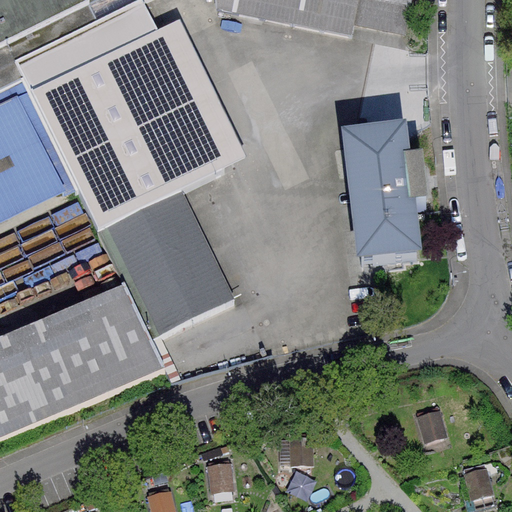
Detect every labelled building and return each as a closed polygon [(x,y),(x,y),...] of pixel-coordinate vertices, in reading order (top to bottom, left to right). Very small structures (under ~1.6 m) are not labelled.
[(0,0),(0,33),(56,6),(52,0),(0,0)] [(99,28),(85,0),(52,0),(56,6),(0,33),(0,76),(17,68),(99,28)] [(216,0),(218,13),(354,40),(356,28),(362,1),(410,11),(412,0),(216,0)] [(404,37),(410,11),(362,1),(356,28),(404,37)] [(25,84),(80,196),(99,237),(183,197),(225,175),(143,6),(99,28),(17,68),(25,84)] [(0,96),(25,84),(17,68),(0,76),(0,96)] [(0,235),(80,196),(25,84),(0,96),(0,235)] [(408,171),(404,142),(349,149),(353,180),(367,178),(378,265),(374,266),(374,268),(418,262),(412,214),(428,212),(422,170),(408,171)] [(183,197),(99,237),(127,295),(152,346),(236,306),(183,197)] [(127,295),(0,348),(0,446),(166,376),(152,346),(127,295)] [(449,438),(441,412),(417,419),(425,445),(449,438)] [(312,443),(292,443),(293,460),(313,459),(312,443)] [(230,464),(210,466),(212,487),(232,485),(230,464)] [(486,473),(467,479),(471,494),(491,489),(486,473)] [(174,511),(170,496),(151,501),(153,511),(174,511)]
